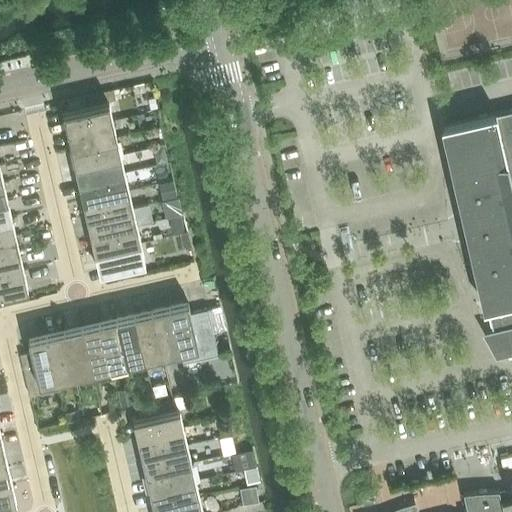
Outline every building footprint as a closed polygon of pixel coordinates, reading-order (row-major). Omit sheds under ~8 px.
[(114,88),(93,93),(95,103),(106,100),(109,100),(116,98),(114,88)] [(155,97),(149,98),(150,108),(157,107),(155,97)] [(65,110),(63,110),(67,129),(69,128),(111,119),(113,118),(109,100),(106,100),(95,103),(65,110)] [(511,108),(446,123),(493,330),(494,330),(500,352),(499,353),(511,350),(511,108)] [(69,128),(67,129),(71,147),(73,146),(115,137),(117,136),(113,118),(111,119),(69,128)] [(73,146),(71,147),(75,164),(78,164),(119,154),(121,154),(117,136),(115,137),(73,146)] [(78,164),(75,164),(79,182),(82,181),(123,172),(125,171),(121,154),(119,154),(78,164)] [(82,181),(79,182),(83,199),(86,199),(127,189),(129,189),(125,171),(123,172),(82,181)] [(0,181),(0,199),(6,198),(9,198),(5,181),(2,181),(0,181)] [(86,199),(83,199),(87,217),(90,216),(131,207),(133,206),(129,189),(127,189),(86,199)] [(0,199),(0,218),(10,216),(13,216),(9,198),(6,198),(0,199)] [(90,216),(87,217),(92,234),(94,234),(135,224),(137,224),(133,206),(131,207),(90,216)] [(0,218),(0,237),(14,234),(17,233),(13,216),(10,216),(0,218)] [(94,234),(92,234),(96,252),(98,251),(139,242),(141,241),(137,224),(135,224),(94,234)] [(186,232),(180,233),(184,248),(191,246),(188,231),(186,232)] [(0,237),(0,255),(18,251),(21,251),(17,233),(14,234),(0,237)] [(98,251),(96,252),(100,270),(102,270),(143,260),(146,259),(141,241),(139,242),(98,251)] [(0,255),(0,273),(22,269),(25,268),(21,251),(18,251),(0,255)] [(0,273),(0,293),(26,287),(29,287),(25,268),(22,269),(0,273)] [(188,299),(170,303),(170,306),(180,347),(180,350),(183,363),(220,355),(214,330),(209,307),(191,311),(189,301),(188,299)] [(170,303),(152,307),(153,310),(162,351),(163,354),(180,350),(180,347),(170,306),(170,303)] [(222,304),(209,307),(214,330),(227,327),(222,304)] [(152,307),(134,311),(135,314),(144,355),(145,358),(163,354),(162,351),(153,310),(152,307)] [(134,311),(117,315),(118,318),(127,359),(128,362),(145,358),(144,355),(135,314),(134,311)] [(117,315),(100,319),(100,322),(110,363),(110,366),(128,362),(127,359),(118,318),(117,315)] [(100,319),(82,323),(83,326),(92,367),(93,370),(110,366),(110,363),(100,322),(100,319)] [(82,323),(65,327),(65,330),(75,371),(75,374),(93,370),(92,367),(83,326),(82,323)] [(65,327),(47,331),(48,334),(57,375),(58,378),(75,374),(75,371),(65,330),(65,327)] [(47,331),(28,336),(29,338),(31,350),(38,380),(41,392),(60,387),(58,378),(57,375),(48,334),(47,331)] [(31,350),(20,352),(30,394),(41,392),(38,380),(31,350)] [(165,382),(153,385),(156,397),(168,395),(165,382)] [(132,386),(119,389),(122,404),(135,401),(132,386)] [(147,415),(178,407),(175,397),(144,404),(147,415)] [(136,417),(133,418),(138,436),(140,436),(182,426),(184,425),(180,407),(178,407),(147,415),(136,417)] [(74,411),(66,412),(68,422),(76,420),(74,411)] [(140,436),(138,436),(142,454),(144,453),(186,444),(188,443),(184,425),(182,426),(140,436)] [(231,434),(221,436),(224,453),(234,450),(231,434)] [(144,453),(142,454),(146,472),(149,471),(190,461),(193,461),(188,443),(186,444),(144,453)] [(253,448),(240,451),(244,467),(256,464),(253,448)] [(0,449),(0,468),(7,467),(10,466),(5,449),(3,449),(0,449)] [(149,471),(146,472),(150,489),(153,488),(194,479),(197,478),(193,461),(190,461),(149,471)] [(256,464),(244,467),(247,482),(260,479),(256,464)] [(0,468),(0,486),(11,484),(14,484),(10,466),(7,467),(0,468)] [(153,488),(150,489),(154,507),(157,506),(199,496),(201,496),(197,478),(194,479),(153,488)] [(0,486),(0,506),(2,506),(16,503),(18,502),(14,484),(11,484),(0,486)] [(256,484),(240,487),(243,503),(259,500),(256,484)] [(511,511),(511,484),(510,484),(511,490),(500,493),(499,489),(496,489),(488,489),(480,489),(472,490),(463,491),(468,511),(511,511)] [(360,489),(364,504),(377,501),(373,486),(360,489)] [(157,506),(154,507),(155,511),(204,511),(201,496),(199,496),(157,506)]
